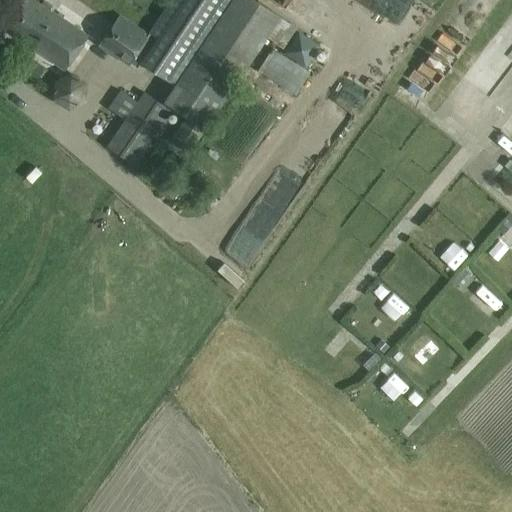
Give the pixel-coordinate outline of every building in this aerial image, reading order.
[(44,0),(43,0),(41,4),(36,0),(20,0),(3,27),(65,69),(88,35),(49,9),(52,5),(44,0)] [(176,85),(233,0),(170,0),(148,34),(120,15),(100,43),(137,68),(142,61),(176,85)] [(256,0),(233,0),(176,85),(165,102),(187,117),(171,140),(188,152),(267,37),(281,17),(256,0)] [(416,30),(431,4),(424,0),(418,0),(405,23),(416,30)] [(297,27),(281,17),(267,37),(284,48),(297,27)] [(298,31),(283,54),(305,68),(320,45),(298,31)] [(283,54),(272,47),(257,70),(295,95),(310,71),(305,68),(283,54)] [(478,70),(460,93),(477,106),(495,83),(478,70)] [(72,72),(55,80),(54,98),(70,108),(85,100),(87,83),(72,72)] [(353,75),(346,84),(342,82),(334,94),(354,107),(368,85),(353,75)] [(398,84),(398,102),(431,101),(431,84),(398,84)] [(125,119),(137,102),(120,90),(109,108),(125,119)] [(134,164),(171,110),(144,92),(137,102),(125,119),(107,145),(134,164)] [(463,124),(476,111),(459,94),(446,106),(463,124)] [(163,189),(174,198),(196,169),(185,160),(163,189)] [(208,178),(199,171),(193,179),(202,186),(208,178)] [(402,287),(408,277),(394,270),(388,280),(402,287)] [(481,278),(472,287),(495,309),(503,299),(481,278)]
